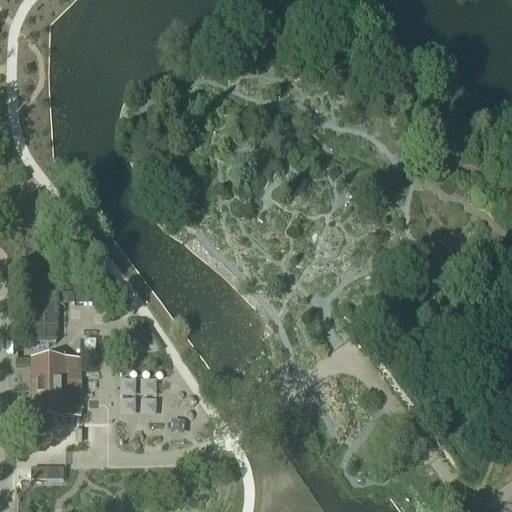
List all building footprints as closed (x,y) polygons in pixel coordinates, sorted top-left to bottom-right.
[(261,215),(289,253),(292,250),(270,218),(282,210),(294,201),(279,180),(255,197),(236,175),(233,178),(250,200),(256,208),(256,207),(261,215)] [(346,313),(342,316),(462,477),(466,475),(458,459),(492,434),(444,369),(483,340),(501,366),(511,357),(511,287),(496,267),(452,299),(471,325),(432,354),(390,296),(356,321),(346,313)] [(98,297),(32,297),(32,346),(55,345),(55,307),(98,307),(98,297)] [(32,362),(33,424),(49,424),(65,424),(64,415),(79,415),(79,362),(56,362),(32,362)] [(121,380),(119,415),(157,416),(158,381),(121,380)] [(236,466),(230,457),(221,463),(227,472),(236,466)] [(66,483),(66,469),(33,469),(33,484),(66,483)]
